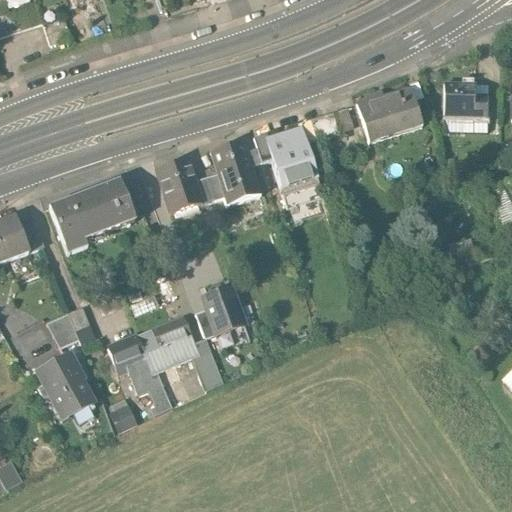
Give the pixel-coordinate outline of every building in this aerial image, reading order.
[(0,14),(0,37),(41,23),(49,46),(71,38),(63,15),(44,22),(37,2),(0,14)] [(441,89),(441,123),(486,123),(487,100),(474,100),(474,89),(441,89)] [(408,94),(354,111),(366,149),(420,132),(408,94)] [(297,130),(299,135),(304,151),(351,136),(345,116),(297,130)] [(314,184),(304,151),(299,135),(265,145),(272,165),(281,194),(314,184)] [(255,156),(246,159),(250,172),(272,165),(265,145),(264,141),(252,144),(255,156)] [(208,158),(216,182),(222,202),(225,211),(259,200),(250,172),(246,159),(242,148),(208,158)] [(167,220),(202,209),(195,188),(188,167),(154,177),(167,220)] [(216,182),(195,188),(202,209),(222,202),(216,182)] [(129,215),(117,185),(46,213),(65,260),(84,253),(81,246),(118,232),(133,226),(129,215)] [(511,189),(494,195),(498,206),(495,206),(498,214),(500,213),(507,234),(511,232),(511,189)] [(139,211),(129,215),(133,226),(118,232),(120,239),(146,229),(139,211)] [(19,233),(14,220),(0,224),(0,267),(28,257),(19,233)] [(33,228),(19,233),(28,257),(42,252),(33,228)] [(248,328),(233,290),(201,303),(206,315),(216,341),(248,328)] [(83,312),(48,327),(66,362),(71,359),(83,354),(81,349),(97,344),(83,312)] [(206,344),(216,341),(206,315),(195,319),(205,345),(206,344)] [(137,339),(138,341),(152,379),(176,370),(193,364),(199,362),(194,349),(183,321),(137,339)] [(181,384),(176,370),(152,379),(138,341),(109,353),(119,379),(129,375),(138,400),(149,396),(155,411),(151,413),(154,420),(172,414),(163,391),(181,384)] [(205,345),(194,349),(199,362),(193,364),(205,397),(223,388),(206,344),(205,345)] [(83,382),(71,359),(66,362),(38,376),(63,425),(93,409),(80,384),(83,382)] [(511,381),(503,391),(511,400),(511,381)] [(137,429),(125,405),(107,413),(115,438),(137,429)] [(23,486),(11,466),(0,472),(0,481),(8,495),(23,486)]
